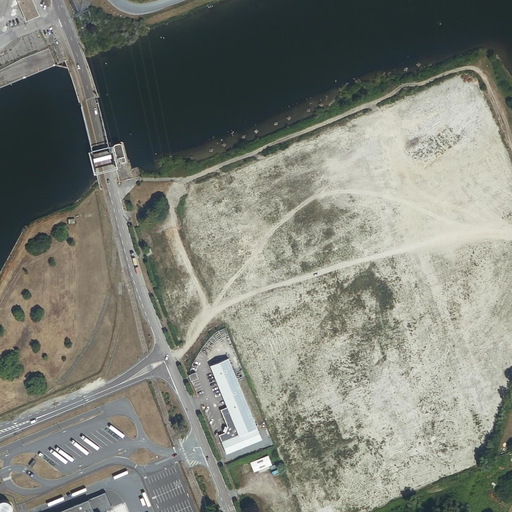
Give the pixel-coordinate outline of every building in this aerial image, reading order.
[(34,0),(18,0),(28,22),(41,16),(34,0)] [(121,142),(118,140),(116,141),(113,144),(117,161),(125,160),(121,142)] [(198,283),(163,293),(167,307),(176,305),(183,326),(194,323),(187,300),(201,296),(198,283)] [(238,434),(221,440),(226,453),(261,438),(227,357),(210,364),(226,405),(238,434)] [(194,371),(188,374),(191,379),(197,377),(194,371)] [(225,430),(218,434),(221,440),(238,434),(226,405),(219,408),(226,425),(226,426),(225,430)] [(345,445),(343,441),(337,444),(335,440),(329,443),(332,450),(345,445)] [(268,455),(250,462),(254,471),(271,464),(268,455)] [(247,463),(238,466),(241,474),(250,471),(247,463)] [(105,493),(89,500),(90,501),(94,511),(105,511),(112,509),(105,493)] [(291,511),(287,500),(267,507),(268,511),(291,511)] [(94,511),(90,501),(63,511),(94,511)] [(0,511),(10,511),(11,511),(11,509),(10,507),(9,505),(7,504),(5,503),(2,503),(0,503),(0,511)]
